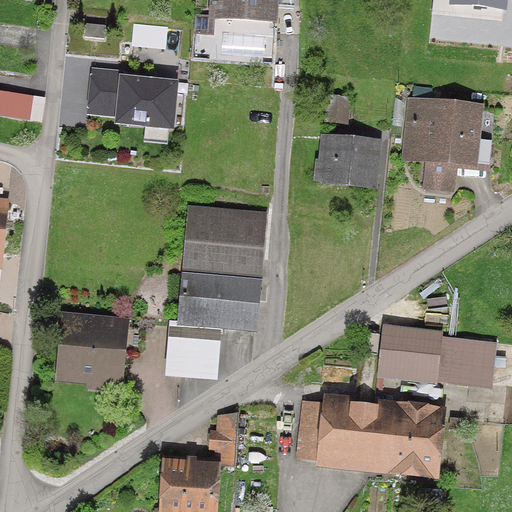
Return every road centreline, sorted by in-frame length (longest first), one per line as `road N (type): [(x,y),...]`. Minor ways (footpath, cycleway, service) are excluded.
road 1 (residential): [(47,511),(511,212)]
road 2 (residential): [(44,159),(16,492),(22,511)]
road 3 (residential): [(63,0),(44,159)]
